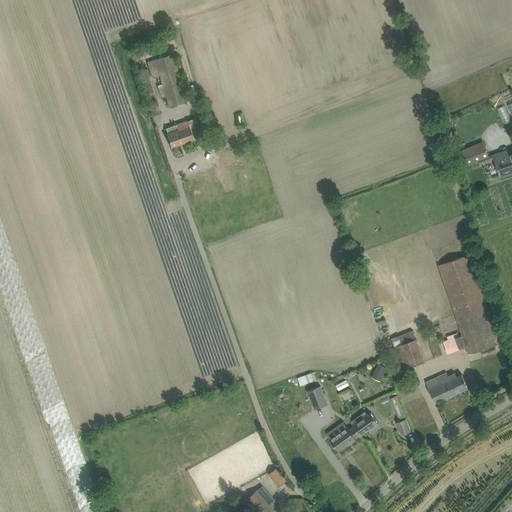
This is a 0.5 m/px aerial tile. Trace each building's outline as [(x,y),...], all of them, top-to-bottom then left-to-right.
[(187,102),(180,79),(174,59),(178,57),(176,52),(147,61),(152,78),(159,75),(163,88),(169,107),(187,102)] [(145,95),(151,92),(154,92),(149,77),(150,77),(147,68),(137,72),(145,95)] [(160,113),(156,103),(149,106),(153,116),(160,113)] [(195,118),(166,128),(167,133),(167,134),(171,147),(202,137),(195,118)] [(459,151),(466,166),(489,157),(483,141),(459,151)] [(511,150),(494,157),(499,171),(498,171),(499,172),(500,172),(501,175),(511,170),(511,150)] [(463,335),(444,341),(448,353),(467,346),(469,353),(500,343),(469,254),(439,265),(463,335)] [(416,339),(413,330),(399,335),(402,344),(394,347),(403,369),(425,361),(416,339)] [(378,363),(374,372),(383,376),(387,367),(378,363)] [(435,403),(468,387),(462,374),(457,376),(455,373),(448,376),(447,372),(426,382),(435,403)] [(311,373),(304,375),(307,383),(314,380),(311,373)] [(342,393),(353,387),(350,380),(339,386),(342,393)] [(308,390),(315,409),(328,404),(321,385),(308,390)] [(402,435),(411,431),(397,395),(390,398),(399,421),(397,422),(402,435)] [(351,422),(353,425),(360,435),(378,423),(370,412),(367,414),(365,411),(351,422)] [(347,427),(330,439),(339,451),(351,442),(360,435),(353,425),(352,425),(348,428),(347,427)] [(276,468),(269,473),(272,477),(279,472),(276,468)] [(258,490),(245,501),(254,511),(269,511),(274,508),(278,504),(262,486),(258,490)]
